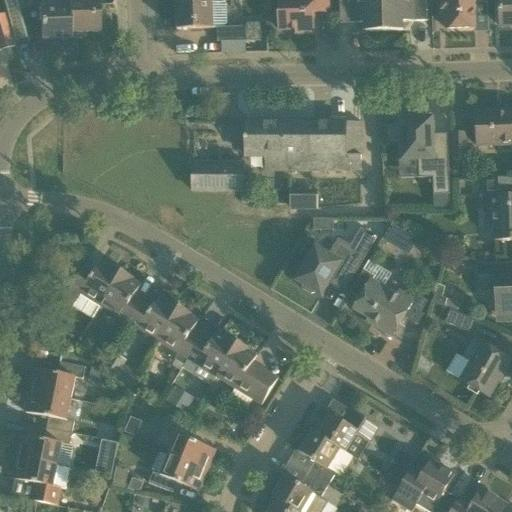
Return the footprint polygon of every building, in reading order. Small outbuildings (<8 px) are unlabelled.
[(15,0),(21,21),(26,41),(40,37),(40,40),(70,39),(70,33),(69,33),(68,0),(15,0)] [(68,0),(69,33),(70,33),(99,33),(97,0),(68,0)] [(197,0),(176,1),(176,2),(177,30),(213,29),(213,28),(216,28),(217,43),(246,42),(246,27),(223,28),(227,24),(226,4),(221,0),(197,0)] [(328,13),(328,5),(327,0),(278,0),(280,31),(297,30),(297,34),(313,34),(313,13),(328,13)] [(365,32),(384,32),(382,0),(338,0),(340,25),(365,24),(365,32)] [(382,0),(384,32),(402,31),(402,22),(427,21),(426,0),(382,0)] [(441,0),(442,14),(446,14),(446,30),(474,29),(474,4),(488,3),(487,0),(441,0)] [(511,0),(499,0),(500,28),(511,27),(511,0)] [(0,15),(0,50),(15,47),(5,14),(0,15)] [(246,24),(246,27),(246,42),(261,42),(260,24),(246,24)] [(511,111),(476,113),(477,133),(477,147),(511,145),(511,111)] [(450,195),(448,145),(433,146),(432,136),(431,119),(423,120),(421,117),(411,117),(409,120),(401,121),(402,143),(399,144),(399,155),(402,157),(402,161),(418,160),(419,179),(433,178),(433,196),(435,196),(450,195)] [(288,156),(288,172),(361,172),(361,156),(344,156),(345,122),(246,122),(246,138),(244,138),(244,141),(246,141),(246,156),(288,156)] [(466,133),(452,134),(453,162),(467,161),(466,133)] [(193,165),(193,191),(243,191),(243,165),(193,165)] [(511,179),(482,180),(483,210),(493,210),(495,242),(511,241),(511,179)] [(315,196),(287,195),(287,209),(315,209),(315,196)] [(450,195),(435,196),(436,212),(450,212),(450,195)] [(382,240),(408,256),(417,241),(391,225),(382,240)] [(335,275),(350,283),(377,238),(361,228),(350,246),(338,239),(329,255),(315,247),(313,250),(310,251),(304,260),(306,263),(295,282),(302,286),(302,289),(311,295),(314,293),(321,297),(335,275)] [(100,307),(122,272),(111,265),(110,267),(101,261),(94,274),(83,267),(65,297),(76,303),(73,308),(92,319),(100,307)] [(511,309),(511,278),(507,279),(507,265),(479,266),(480,291),(495,290),(496,306),(511,306),(511,309)] [(376,328),(391,337),(413,300),(399,292),(397,297),(372,282),(375,278),(363,271),(350,294),(360,300),(354,310),(378,324),(376,328)] [(100,307),(129,325),(142,303),(133,298),(141,286),(132,280),(133,278),(122,272),(100,307)] [(413,300),(403,317),(418,325),(424,314),(421,313),(427,302),(416,295),(413,300)] [(129,325),(158,342),(180,307),(169,300),(168,302),(159,297),(151,309),(142,303),(129,325)] [(184,366),(187,360),(191,354),(182,349),(199,321),(190,316),(191,314),(180,307),(158,342),(178,354),(174,360),(184,366)] [(474,320),(450,310),(445,323),(469,333),(474,320)] [(217,332),(210,343),(201,338),(191,354),(187,360),(196,365),(216,378),(238,343),(227,336),(226,337),(217,332)] [(279,379),(253,363),(257,356),(248,351),(249,349),(238,343),(216,378),(262,406),(279,379)] [(460,381),(462,382),(489,398),(511,361),(482,343),(460,381)] [(126,361),(113,353),(102,370),(131,386),(138,375),(123,366),(126,361)] [(459,379),(465,359),(452,355),(446,374),(459,379)] [(34,370),(30,392),(71,400),(75,378),(83,380),(85,368),(60,363),(58,374),(34,370)] [(173,388),(166,401),(185,411),(192,398),(173,388)] [(71,400),(30,392),(26,413),(49,418),(47,430),(72,435),(74,423),(66,421),(71,400)] [(352,457),(358,461),(369,443),(371,444),(380,429),(352,412),(345,424),(330,415),(317,435),(312,432),(352,457)] [(177,436),(169,456),(207,472),(216,451),(194,442),(198,431),(174,421),(170,433),(177,436)] [(21,436),(17,458),(70,469),(74,447),(70,447),(72,435),(47,430),(44,441),(21,436)] [(315,463),(307,474),(328,487),(336,474),(340,477),(352,457),(312,432),(299,453),(315,463)] [(207,472),(169,456),(160,476),(153,473),(148,484),(172,494),(177,483),(199,492),(207,472)] [(70,469),(17,458),(12,480),(35,485),(32,502),(57,507),(61,489),(66,490),(70,469)] [(427,511),(432,511),(436,506),(455,475),(431,460),(416,485),(406,479),(392,502),(409,511),(412,511),(416,506),(427,511)] [(322,511),(328,504),(323,501),(320,499),(328,487),(307,474),(300,486),(285,476),(272,498),(277,501),(295,511),(322,511)] [(502,511),(506,506),(481,491),(472,506),(459,499),(451,511),(502,511)] [(295,511),(277,501),(270,511),(295,511)]
